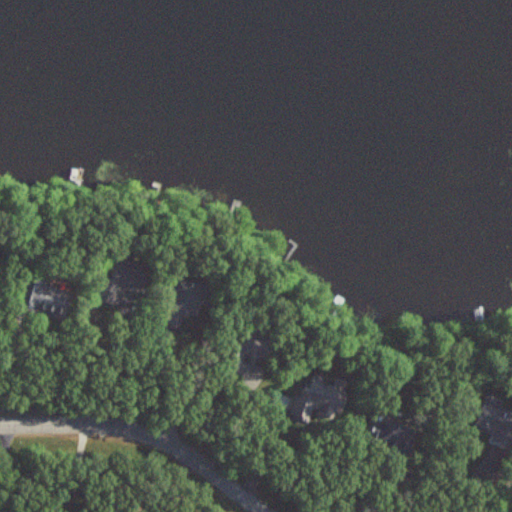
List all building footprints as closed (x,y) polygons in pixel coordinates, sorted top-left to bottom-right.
[(146,271),(111,263),(107,280),(100,278),(94,301),(115,306),(118,290),(141,295),(146,271)] [(156,323),(176,330),(183,313),(194,317),(204,288),(173,277),(156,323)] [(69,293),(29,281),(21,311),(61,322),(69,293)] [(265,362),(273,336),(232,324),(219,369),(237,374),(242,355),(265,362)] [(345,381),(306,372),(295,417),(335,426),(345,381)] [(364,442),(406,456),(415,433),(372,418),(364,442)]
